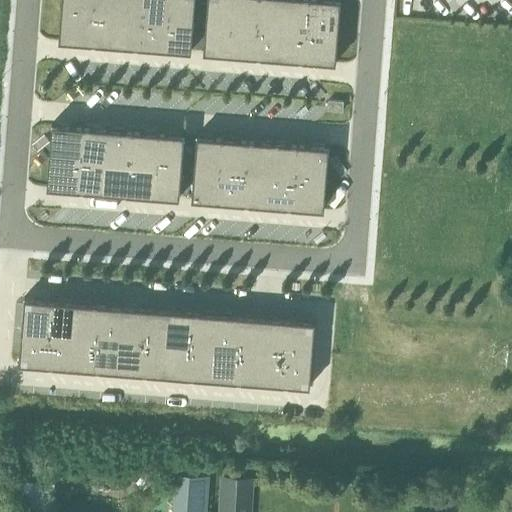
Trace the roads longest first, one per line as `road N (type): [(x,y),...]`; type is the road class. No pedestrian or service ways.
road 1 (unclassified): [(358,221),(354,265),(10,238),(13,194)]
road 2 (unclassified): [(358,221),(13,194)]
road 3 (unclassified): [(25,48),(370,75)]
road 4 (unclassified): [(20,109),(365,134)]
